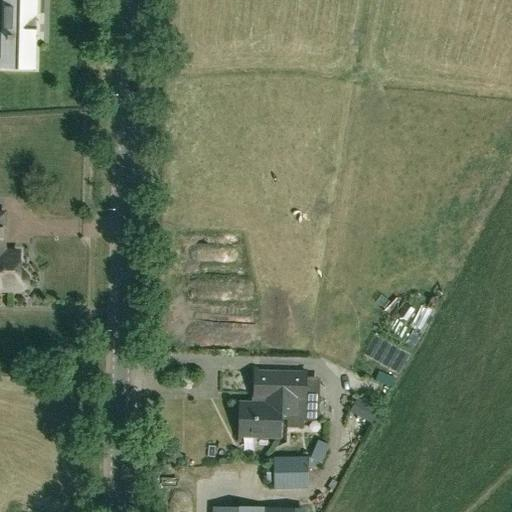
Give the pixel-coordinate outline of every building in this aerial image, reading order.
[(0,0),(0,16),(3,16),(0,64),(0,63),(0,91),(42,93),(44,5),(0,2),(0,0)] [(2,246),(3,214),(0,214),(0,289),(18,290),(20,290),(22,289),(23,288),(24,287),(25,285),(26,284),(26,283),(26,282),(26,281),(26,280),(26,279),(25,277),(24,275),(23,274),(22,274),(20,273),(18,272),(18,253),(0,252),(1,246),(2,246)] [(240,403),(238,441),(240,441),(240,435),(280,437),(280,417),(287,418),(286,426),(304,427),(304,421),(305,402),(306,371),(304,371),(304,374),(278,373),(278,376),(256,375),(256,369),(255,369),(254,394),(257,394),(256,404),(240,403)] [(173,463),(181,456),(175,450),(167,457),(173,463)] [(287,480),(287,468),(266,468),(266,481),(287,480)]
